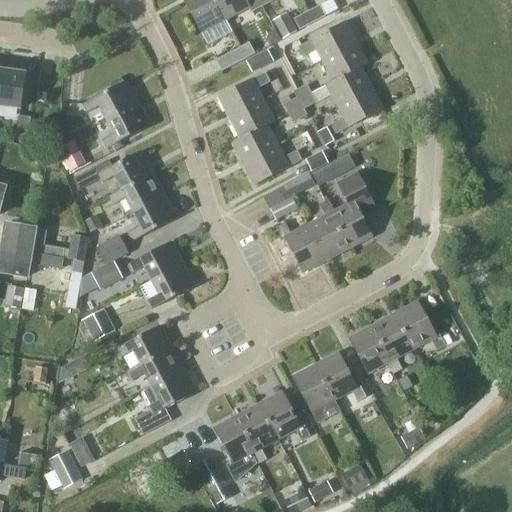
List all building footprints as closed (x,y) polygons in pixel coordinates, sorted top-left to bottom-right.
[(225,21),(213,0),(182,0),(207,45),(231,33),(225,21)] [(261,7),(257,0),(213,0),(225,21),(248,8),(250,13),(261,7)] [(511,0),(485,0),(511,55),(511,80),(476,98),(511,174),(511,0)] [(299,30),(325,17),(319,6),(293,20),(299,30)] [(282,40),(296,32),(286,13),(272,20),(282,40)] [(321,61),(356,43),(344,22),(310,40),(310,41),(298,48),(303,56),(315,50),(321,61)] [(279,41),(274,30),(267,34),(265,40),(268,46),(279,41)] [(221,72),(254,54),(248,43),(215,61),(221,72)] [(360,68),(367,65),(356,43),(321,61),(332,82),(332,83),(360,68)] [(268,55),(266,51),(245,62),(251,73),(272,61),(268,55)] [(371,89),(360,68),(332,83),(332,82),(325,86),(337,107),(371,89)] [(2,70),(0,84),(0,106),(19,110),(24,74),(2,70)] [(228,119),(262,100),(256,89),(269,82),(264,73),(252,80),(251,79),(217,98),(228,119)] [(106,121),(138,104),(126,81),(122,83),(121,80),(117,79),(111,83),(110,86),(111,89),(83,105),(87,113),(99,107),(106,121)] [(298,101),(310,94),(306,85),(293,92),(296,98),(298,101)] [(371,89),(337,107),(343,118),(330,125),(335,134),(347,128),(348,128),(382,110),(371,89)] [(48,103),(49,95),(42,94),(41,102),(48,103)] [(302,110),(303,109),(315,103),(310,94),(298,101),(301,107),(302,110)] [(301,107),(298,101),(296,98),(284,105),(288,114),(301,107)] [(266,125),(267,126),(274,122),(262,100),(228,119),(239,139),(239,140),(266,125)] [(138,104),(106,121),(114,134),(102,141),(106,149),(149,127),(138,104)] [(306,115),(303,109),(302,110),(301,107),(288,114),(293,122),(306,115)] [(27,142),(30,118),(18,116),(15,140),(27,142)] [(55,136),(57,124),(39,121),(37,134),(55,136)] [(277,146),(267,126),(266,125),(239,140),(239,139),(231,143),(243,164),(277,146)] [(324,147),(334,142),(326,127),(317,132),(324,147)] [(277,146),(243,164),(254,186),(288,167),(301,160),(296,151),(283,158),(277,146)] [(311,173),(328,164),(322,151),(305,160),(311,173)] [(121,190),(152,174),(140,152),(112,167),(108,160),(72,179),(78,191),(100,180),(102,183),(114,177),(121,190)] [(76,154),(63,161),(69,172),(82,165),(76,154)] [(312,174),(317,185),(353,166),(347,156),(312,174)] [(330,214),(348,249),(371,237),(359,213),(374,204),(357,171),(336,183),(347,205),(333,212),(330,214)] [(277,188),(284,201),(285,200),(291,197),(314,185),(308,173),(277,188)] [(133,213),(164,197),(152,174),(121,190),(109,196),(113,205),(125,199),(133,213)] [(164,197),(133,213),(140,226),(128,233),(132,241),(175,219),(164,197)] [(284,201),(268,208),(275,221),(297,209),(291,197),(285,200),(284,201)] [(330,214),(333,212),(328,201),(318,206),(324,217),(307,226),(326,261),(348,249),(330,214)] [(90,233),(102,226),(96,215),(84,222),(90,233)] [(326,261),(307,226),(290,234),(284,223),(275,228),(281,239),(284,238),(303,273),(326,261)] [(30,254),(39,255),(62,259),(64,249),(43,246),(46,232),(5,225),(1,249),(30,254)] [(84,262),(88,238),(71,235),(67,259),(73,260),(84,262)] [(104,266),(127,254),(118,237),(95,249),(104,266)] [(151,281),(182,265),(170,242),(127,265),(132,274),(144,268),(151,281)] [(39,255),(30,254),(1,249),(0,255),(0,273),(26,278),(29,264),(61,269),(62,259),(39,255)] [(77,274),(82,275),(84,262),(73,260),(71,273),(77,274)] [(99,291),(122,278),(113,263),(90,275),(99,291)] [(182,265),(151,281),(158,295),(146,301),(151,310),(194,287),(182,265)] [(79,291),(82,275),(77,274),(71,273),(68,289),(79,291)] [(90,275),(83,279),(81,299),(98,290),(90,275)] [(19,309),(23,289),(7,286),(3,306),(19,309)] [(394,314),(413,350),(430,340),(436,351),(445,346),(439,335),(435,337),(416,302),(394,314)] [(82,321),(93,343),(115,331),(103,309),(82,321)] [(396,359),(413,350),(394,314),(371,326),(390,362),(386,364),(392,375),(402,370),(396,359)] [(140,365),(171,349),(159,326),(116,349),(121,358),(133,351),(140,364),(140,365)] [(367,374),(386,364),(390,362),(371,326),(348,339),(367,374)] [(152,387),(183,371),(171,349),(140,365),(140,364),(128,371),(132,380),(144,373),(151,387),(152,387)] [(315,365),(334,401),(351,392),(356,402),(366,398),(360,386),(356,388),(338,353),(315,365)] [(70,378),(90,368),(83,356),(64,366),(70,378)] [(322,407),(334,401),(315,365),(292,377),(311,413),(317,424),(328,418),(322,407)] [(44,383),(47,369),(35,367),(33,381),(44,383)] [(152,387),(151,387),(142,392),(150,406),(147,407),(149,411),(134,418),(143,436),(171,420),(165,409),(195,393),(183,371),(152,387)] [(404,391),(412,387),(405,376),(397,381),(404,391)] [(258,405),(277,440),(294,431),(300,442),(310,437),(303,425),(300,427),(281,392),(258,405)] [(260,449),(277,440),(258,405),(236,416),(255,452),(251,454),(256,463),(257,465),(266,460),(260,449)] [(235,482),(256,463),(251,454),(255,452),(236,416),(213,429),(231,463),(226,466),(235,482)] [(406,450),(425,440),(419,428),(400,438),(406,450)] [(94,461),(81,437),(69,444),(81,467),(94,461)] [(17,466),(36,470),(39,454),(20,451),(17,466)] [(63,490),(82,480),(68,451),(48,460),(63,490)] [(210,494),(226,486),(211,457),(195,465),(210,494)] [(349,489),(368,479),(360,465),(342,474),(349,489)] [(314,503),(333,494),(326,481),(308,491),(314,503)] [(288,511),(297,511),(310,506),(303,491),(283,501),(288,511)]
